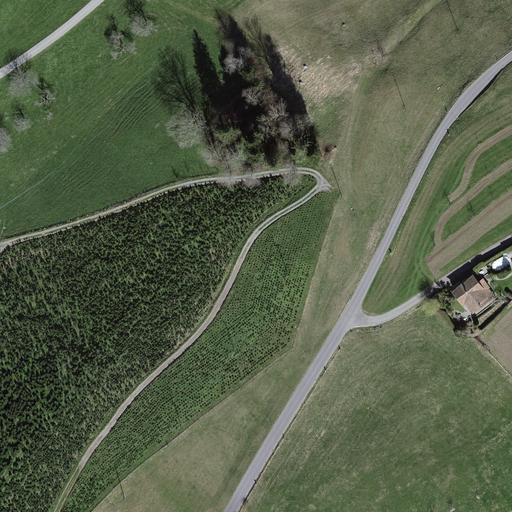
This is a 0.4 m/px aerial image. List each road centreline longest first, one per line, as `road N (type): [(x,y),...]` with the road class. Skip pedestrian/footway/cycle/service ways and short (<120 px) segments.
road 1 (unclassified): [(232,511),(449,123),(511,54)]
road 2 (unclassified): [(96,0),(0,73)]
